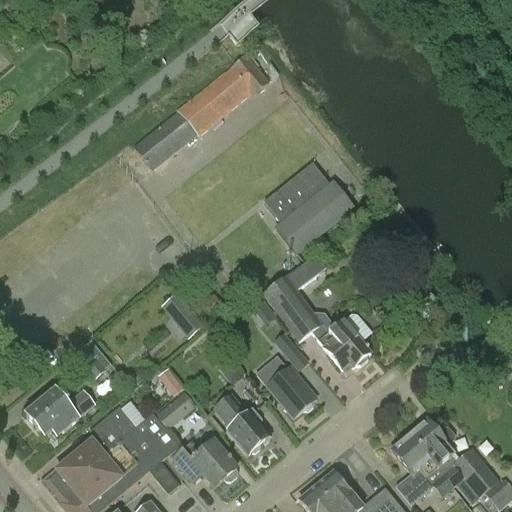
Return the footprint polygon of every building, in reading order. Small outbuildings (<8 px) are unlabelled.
[(151,175),(196,138),(197,140),(250,98),(252,100),(268,87),(246,59),(177,114),(179,116),(133,153),(151,175)] [(312,167),(263,206),(279,227),(328,188),(312,167)] [(295,259),(354,213),(333,186),(274,233),(295,259)] [(351,319),(335,332),(323,317),(313,316),(296,294),(325,273),(311,254),(302,260),(305,265),(261,298),(297,348),(311,337),(318,346),(342,375),(349,369),(352,373),(355,371),(359,371),(368,365),(368,361),(371,358),(361,346),(371,337),(357,320),(351,319)] [(201,308),(211,320),(223,310),(213,298),(201,308)] [(203,330),(187,311),(172,324),(188,343),(203,330)] [(272,347),(297,376),(308,366),(283,337),(272,347)] [(419,354),(435,379),(454,366),(437,342),(419,354)] [(97,380),(113,368),(94,343),(78,355),(97,380)] [(159,378),(174,400),(184,393),(170,371),(159,378)] [(266,390),(293,422),(302,414),(307,416),(313,410),(312,406),(316,403),(289,371),(266,390)] [(83,393),(64,408),(53,394),(24,418),(44,442),(52,436),(56,442),(78,424),(77,423),(95,409),(83,393)] [(158,418),(171,432),(197,408),(184,394),(158,418)] [(251,414),(247,418),(231,399),(212,414),(228,434),(227,435),(248,460),(251,458),(254,458),(259,455),(258,451),(270,442),(260,429),(260,425),(251,414)] [(55,475),(43,484),(62,507),(61,509),(63,511),(105,511),(149,475),(160,467),(179,452),(165,434),(152,418),(136,431),(119,410),(95,430),(88,436),(94,443),(91,445),(55,475)] [(443,431),(436,436),(427,424),(409,439),(429,464),(454,492),(455,491),(470,509),(498,486),(471,453),(459,463),(447,449),(454,444),(454,440),(447,432),(443,431)] [(429,464),(409,439),(391,454),(411,478),(406,482),(394,492),(409,510),(432,491),(441,503),(454,492),(429,464)] [(190,445),(169,464),(179,474),(191,489),(203,480),(213,492),(224,484),(226,486),(230,486),(236,481),(237,476),(235,474),(236,473),(213,445),(200,456),(190,445)] [(511,465),(501,475),(511,487),(511,465)] [(178,489),(160,467),(149,475),(167,499),(174,493),(178,490),(178,489)] [(400,511),(384,492),(362,511),(333,476),(315,490),(333,511),(400,511)] [(496,511),(501,511),(511,504),(511,492),(504,483),(485,498),(496,511)] [(333,511),(315,490),(298,505),(304,511),(333,511)]
